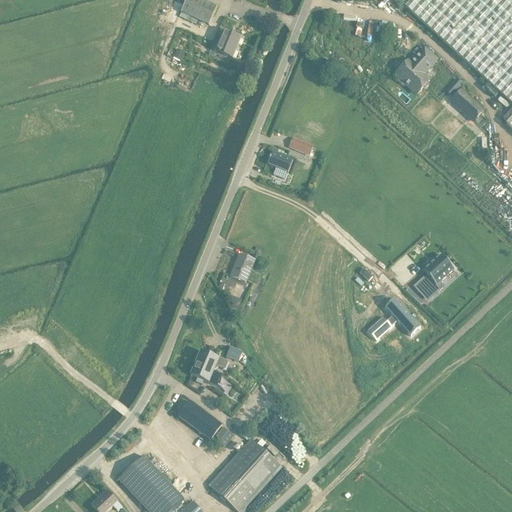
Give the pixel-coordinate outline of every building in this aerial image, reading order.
[(187,0),(181,13),(208,26),(217,7),(208,3),(209,0),(187,0)] [(511,0),(412,0),(405,9),(511,106),(511,119),(506,125),(511,130),(511,0)] [(224,31),(215,52),(232,59),(241,39),(224,31)] [(410,61),(395,78),(398,80),(397,82),(403,87),(405,86),(416,96),(422,89),(426,89),(429,86),(428,82),(430,80),(425,75),(438,61),(424,48),(412,63),(410,61)] [(181,62),(185,53),(177,50),(173,58),(181,62)] [(456,79),(445,92),(452,98),(463,85),(456,79)] [(461,91),(451,102),(473,123),(484,111),(461,91)] [(293,140),(290,148),(309,156),(313,148),(293,140)] [(288,174),(293,162),(272,154),(267,166),(288,174)] [(239,255),(231,277),(246,283),(255,262),(239,255)] [(423,279),(414,288),(423,298),(432,290),(436,294),(444,288),(440,283),(454,270),(441,256),(423,272),(428,277),(424,280),(423,279)] [(409,289),(406,292),(413,299),(416,296),(409,289)] [(404,324),(393,334),(400,342),(413,329),(420,336),(429,329),(408,308),(400,316),(408,324),(406,327),(404,324)] [(226,358),(238,363),(242,354),(230,349),(226,358)] [(200,353),(196,364),(222,376),(222,375),(215,372),(217,367),(224,370),(223,371),(226,372),(229,364),(219,360),(219,361),(200,353)] [(222,376),(196,364),(191,376),(217,387),(222,376)] [(190,403),(179,418),(211,441),(222,426),(190,403)] [(228,432),(220,444),(225,448),(234,437),(228,432)] [(251,441),(209,487),(235,511),(243,511),(282,469),(251,441)] [(172,511),(184,501),(143,457),(118,481),(148,511),(172,511)] [(118,503),(107,491),(91,506),(97,511),(108,511),(113,507),(117,511),(118,511),(122,508),(118,503)] [(201,511),(193,502),(181,511),(201,511)]
